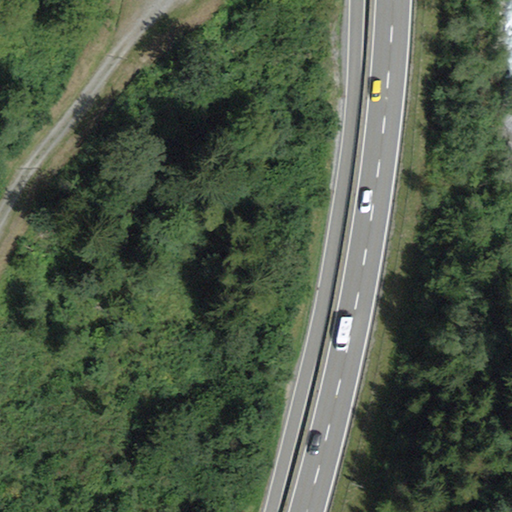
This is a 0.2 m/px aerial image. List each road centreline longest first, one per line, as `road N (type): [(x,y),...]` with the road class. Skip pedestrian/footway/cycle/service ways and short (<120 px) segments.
road 1 (unclassified): [(359,0),(328,275),(271,511)]
road 2 (primary): [(307,511),(367,240),(394,0)]
road 3 (track): [(0,206),(168,0)]
